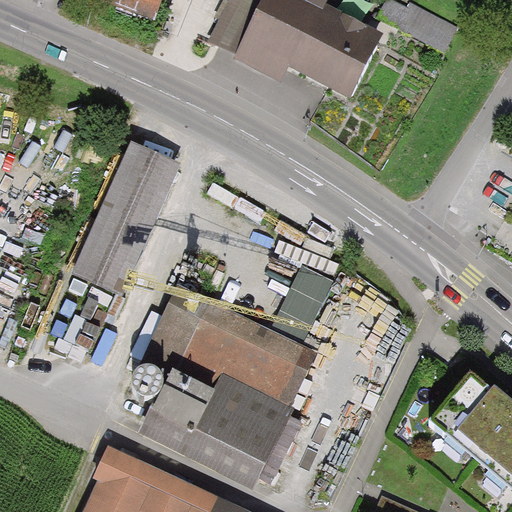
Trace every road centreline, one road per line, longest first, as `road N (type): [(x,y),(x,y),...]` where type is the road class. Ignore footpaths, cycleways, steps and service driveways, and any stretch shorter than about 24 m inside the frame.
road 1 (secondary): [(408,237),(210,114),(0,20)]
road 2 (residential): [(0,388),(266,511)]
road 3 (residential): [(435,316),(339,511)]
road 4 (residential): [(408,237),(511,77)]
road 5 (secondary): [(511,328),(408,237)]
